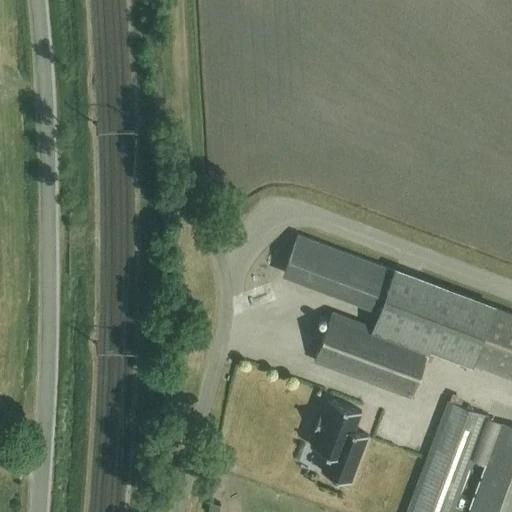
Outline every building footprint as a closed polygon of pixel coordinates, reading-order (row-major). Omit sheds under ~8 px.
[(394,270),(298,234),(284,270),(380,307),(394,270)] [(380,307),(374,327),(427,346),(471,362),(492,304),(494,297),(397,260),(394,270),(380,307)] [(262,295),(241,299),(243,308),(263,305),(262,295)] [(511,311),(492,304),(471,362),(511,377),(511,311)] [(409,396),(427,346),(374,327),(331,310),(312,360),(409,396)] [(328,398),(323,414),(320,413),(314,428),(317,429),(311,445),(329,452),(322,470),(350,481),(367,434),(354,429),(361,410),(328,398)] [(450,511),(487,416),(447,401),(404,511),(450,511)] [(511,511),(511,426),(502,423),(468,511),(511,511)] [(208,511),(218,511),(220,504),(211,502),(208,511)]
